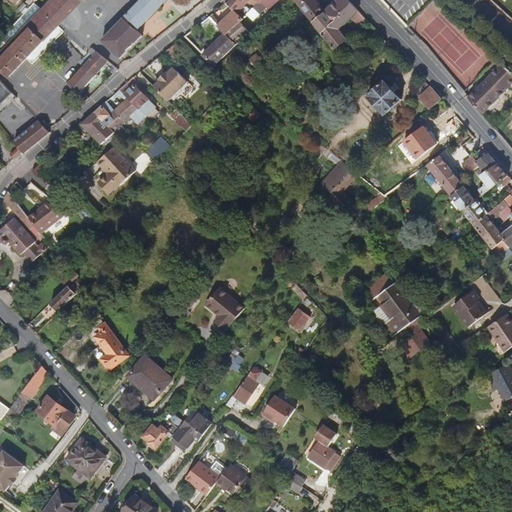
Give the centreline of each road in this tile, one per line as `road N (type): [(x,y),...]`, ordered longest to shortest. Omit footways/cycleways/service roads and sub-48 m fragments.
road 1 (unclassified): [(217,0),(0,189)]
road 2 (primary): [(511,165),(364,0)]
road 3 (residential): [(0,308),(135,458)]
